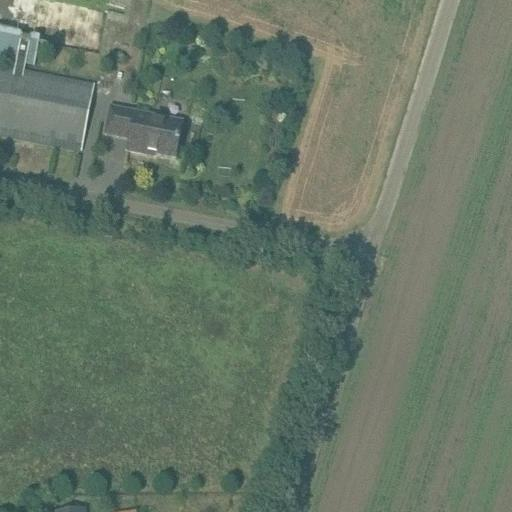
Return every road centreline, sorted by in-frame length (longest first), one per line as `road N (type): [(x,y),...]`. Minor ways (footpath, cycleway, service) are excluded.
road 1 (unclassified): [(0,184),(366,252)]
road 2 (unclassified): [(366,252),(287,511)]
road 3 (unclassified): [(366,252),(450,0)]
